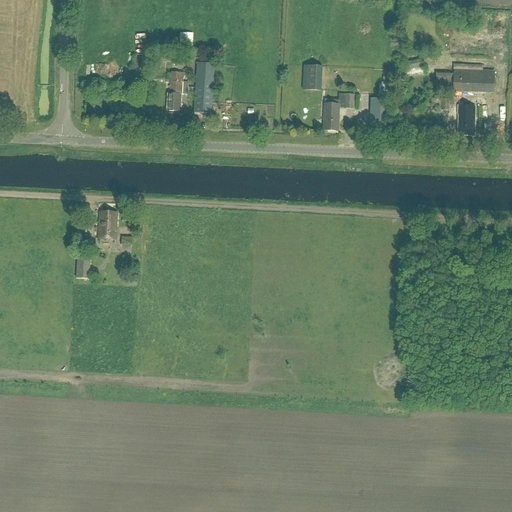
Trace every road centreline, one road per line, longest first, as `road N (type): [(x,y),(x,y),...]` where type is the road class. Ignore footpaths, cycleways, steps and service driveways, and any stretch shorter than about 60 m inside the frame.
road 1 (track): [(511,220),(0,194)]
road 2 (tertiary): [(60,140),(511,159)]
road 3 (unclassified): [(60,140),(66,0)]
